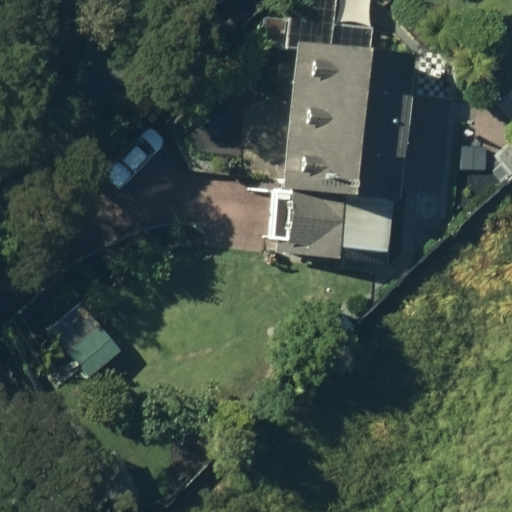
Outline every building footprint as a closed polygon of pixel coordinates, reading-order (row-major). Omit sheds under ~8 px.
[(180,0),(186,12),(219,0),(180,0)] [(262,253),(382,264),(402,56),(281,45),(262,253)] [(150,59),(70,67),(74,109),(155,100),(150,59)] [(128,196),(160,173),(131,133),(100,156),(128,196)] [(309,317),(317,339),(346,329),(338,307),(309,317)]
